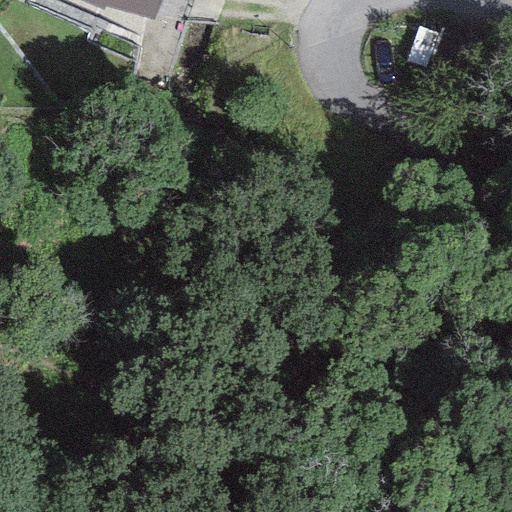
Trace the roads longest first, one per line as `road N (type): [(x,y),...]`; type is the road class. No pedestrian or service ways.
road 1 (track): [(322,511),(219,370),(0,225)]
road 2 (unclassified): [(361,0),(338,16),(326,44),(341,81),(511,219)]
